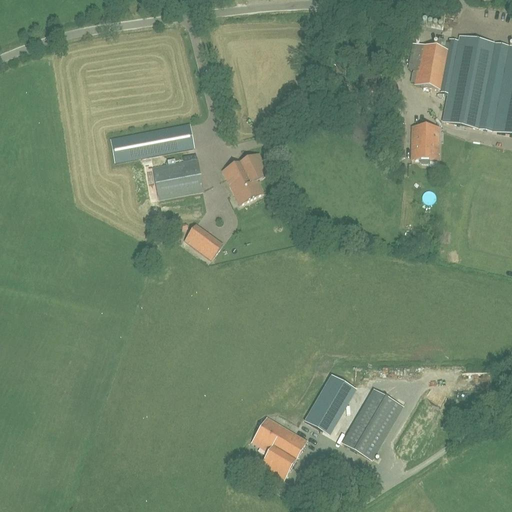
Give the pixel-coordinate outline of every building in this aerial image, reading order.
[(451,36),(453,16),(444,16),(442,35),(451,36)] [(477,131),(489,65),(499,67),(503,47),(459,39),(457,51),(443,125),(477,131)] [(449,52),(422,47),(413,46),(408,71),(412,72),(410,84),(415,85),(414,87),(441,92),(449,52)] [(379,76),(392,73),(389,60),(375,63),(377,71),(353,77),(356,89),(368,87),(372,104),(392,99),(388,82),(380,84),(379,76)] [(246,86),(252,84),(258,114),(269,111),(261,74),(244,78),(246,86)] [(392,126),(390,161),(405,161),(405,137),(405,127),(392,126)] [(112,141),(116,164),(195,150),(190,127),(112,141)] [(438,162),(438,129),(411,128),(411,161),(438,162)] [(256,182),(268,176),(258,156),(223,173),(239,207),(262,195),(256,182)] [(198,162),(152,171),(158,202),(203,193),(198,162)] [(147,169),(139,172),(141,178),(148,176),(147,169)] [(219,204),(202,208),(211,244),(227,240),(219,204)] [(183,215),(191,241),(207,236),(198,210),(183,215)] [(204,258),(211,263),(221,250),(214,245),(204,258)] [(444,263),(455,260),(453,250),(441,252),(444,263)] [(420,434),(438,401),(430,397),(435,388),(429,385),(406,427),(420,434)] [(343,447),(371,463),(402,409),(374,393),(343,447)] [(322,435),(327,426),(309,416),(304,424),(322,435)] [(283,482),(306,444),(266,420),(251,445),(268,455),(260,468),(283,482)]
